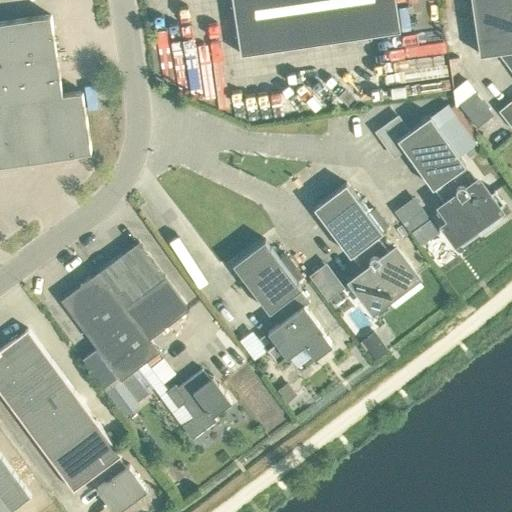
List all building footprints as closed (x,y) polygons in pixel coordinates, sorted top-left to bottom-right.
[(232,0),(241,53),(400,29),(395,0),(232,0)] [(511,0),(471,0),(480,53),(497,51),(511,69),(511,97),(498,108),(511,125),(511,0)] [(0,164),(92,150),(83,89),(63,92),(51,13),(0,20),(0,164)] [(459,102),(478,125),(493,113),(475,90),(459,102)] [(475,224),(498,207),(497,206),(504,201),(495,188),(488,193),(478,179),(474,182),(462,165),(466,162),(430,113),(407,129),(398,116),(378,130),(394,153),(404,146),(433,186),(437,182),(449,199),(436,209),(456,237),(457,236),(462,243),(480,231),(475,224)] [(468,156),(482,146),(478,141),(464,151),(468,156)] [(387,296),(416,274),(395,246),(389,251),(376,234),(383,229),(346,181),(314,205),(351,254),(353,252),(361,263),(363,262),(365,269),(352,278),(378,313),(392,303),(387,296)] [(398,206),(413,227),(433,212),(418,191),(398,206)] [(276,340),(267,347),(277,361),(286,354),(287,355),(304,342),(315,356),(333,342),(322,329),(323,328),(305,303),(309,300),(300,287),(302,286),(265,237),(233,262),(269,310),(277,305),(286,316),(268,330),(276,340)] [(132,370),(160,349),(150,336),(189,307),(139,240),(61,297),(137,399),(148,390),(132,370)] [(0,347),(0,388),(74,488),(99,469),(106,479),(97,486),(115,511),(147,487),(129,462),(125,465),(118,455),(121,452),(28,327),(0,347)] [(389,348),(374,329),(361,339),(376,358),(389,348)] [(182,423),(192,436),(216,418),(213,413),(232,399),(218,381),(215,384),(202,367),(177,385),(175,382),(166,389),(178,405),(183,402),(193,415),(182,423)] [(278,388),(288,401),(297,393),(287,381),(278,388)] [(0,511),(6,511),(31,494),(0,452),(0,511)]
